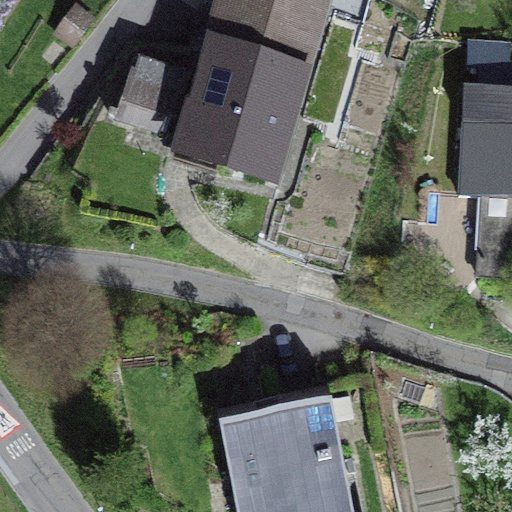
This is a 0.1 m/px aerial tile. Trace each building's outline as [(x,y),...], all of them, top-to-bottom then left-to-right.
[(234,0),(191,155),(271,178),(321,0),(234,0)] [(469,45),(469,66),(509,66),(510,46),(469,45)] [(171,131),(193,67),(142,50),(120,114),(171,131)] [(511,91),(465,90),(460,197),(482,198),(478,279),(508,280),(511,212),(508,199),(511,199),(511,91)] [(349,511),(325,393),(221,414),(240,511),(281,511),(286,511),(285,511),(349,511)]
